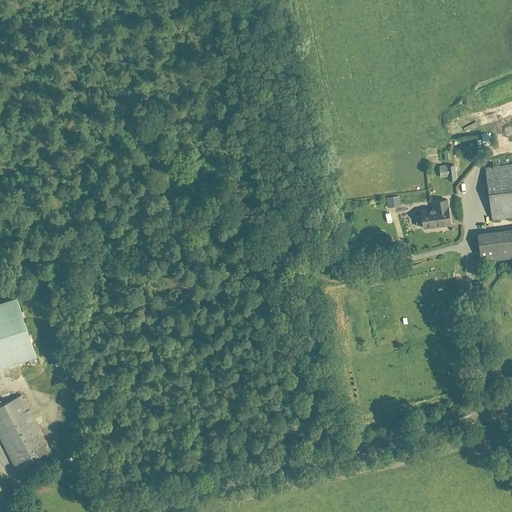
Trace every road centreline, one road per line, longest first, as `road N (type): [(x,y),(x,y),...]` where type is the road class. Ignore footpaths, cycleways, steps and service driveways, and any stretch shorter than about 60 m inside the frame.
road 1 (track): [(184,0),(232,216),(322,280),(469,241)]
road 2 (unclassified): [(160,511),(200,489),(511,407)]
